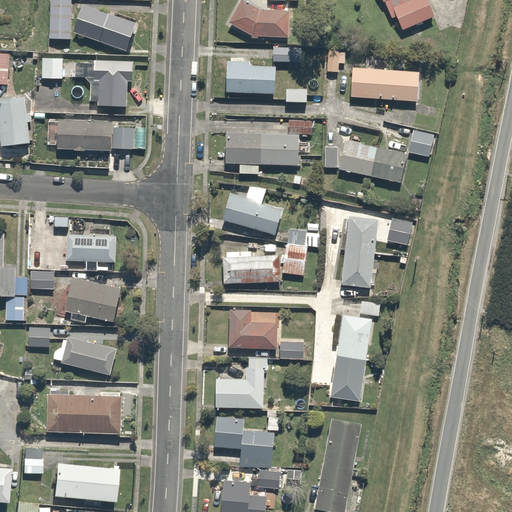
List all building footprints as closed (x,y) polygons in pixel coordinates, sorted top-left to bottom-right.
[(69,37),(69,0),(50,0),(49,36),(69,37)] [(260,10),(244,0),(241,0),(227,22),(252,37),(289,39),(291,11),(260,10)] [(385,0),(392,17),(396,16),(402,30),(435,18),(428,0),(385,0)] [(136,25),(83,5),(73,33),(126,52),(136,25)] [(9,51),(0,50),(0,83),(7,84),(9,51)] [(338,51),(324,50),(323,69),(337,70),(338,51)] [(386,54),(371,53),(370,63),(385,65),(386,54)] [(63,57),(42,56),(41,76),(62,76),(63,57)] [(251,62),(227,60),(225,92),(275,95),(277,67),(250,65),(251,62)] [(97,81),(97,107),(127,108),(128,82),(132,82),(132,62),(93,61),(92,81),(97,81)] [(419,73),(352,68),(350,97),(417,102),(419,73)] [(307,87),(285,87),(285,102),(307,102),(307,87)] [(25,97),(0,100),(0,145),(1,149),(30,144),(26,122),(33,121),(32,113),(27,113),(25,97)] [(111,151),(112,121),(58,120),(57,149),(111,151)] [(133,126),(113,125),(112,147),(132,147),(133,126)] [(432,131),(413,127),(408,150),(428,154),(432,131)] [(261,164),(262,134),(226,132),(225,163),(261,164)] [(298,135),(262,134),(261,164),(297,165),(298,135)] [(407,153),(344,139),(338,169),(400,183),(407,153)] [(337,147),(325,146),(324,165),(336,166),(337,147)] [(283,210),(231,194),(223,219),(275,235),(283,210)] [(416,221),(391,216),(386,238),(411,243),(416,221)] [(349,217),(340,285),(370,289),(379,221),(349,217)] [(310,231),(287,228),(281,271),(304,274),(310,231)] [(0,297),(16,298),(18,268),(3,267),(5,231),(0,231),(0,297)] [(116,237),(67,235),(66,261),(115,262),(116,237)] [(279,255),(222,257),(223,283),(280,282),(279,255)] [(54,270),(30,269),(29,286),(53,287),(54,270)] [(113,323),(122,289),(73,277),(65,310),(113,323)] [(380,302),(362,300),(360,312),(378,315),(380,302)] [(251,311),(229,310),(227,347),(277,349),(278,325),(251,323),(251,311)] [(373,318),(343,314),(336,356),(366,360),(373,318)] [(50,326),(29,325),(28,346),(49,347),(50,326)] [(110,375),(117,349),(68,336),(61,362),(110,375)] [(280,339),(279,357),(292,357),(291,363),(302,364),(303,340),(280,339)] [(366,360),(336,356),(329,396),(359,401),(366,360)] [(265,409),(265,369),(244,369),(242,376),(213,376),(213,409),(265,409)] [(122,396),(48,394),(47,432),(121,434),(122,396)] [(281,410),(268,409),(267,429),(280,430),(281,410)] [(245,418),(217,416),(215,446),(241,447),(240,467),(272,469),(274,433),(244,432),(245,418)] [(344,511),(363,423),(332,417),(314,507),(340,511),(344,511)] [(42,448),(23,447),(22,473),(41,474),(42,448)] [(115,505),(119,469),(55,462),(51,498),(115,505)] [(0,504),(7,505),(10,470),(0,469),(0,504)] [(278,470),(258,469),(257,488),(277,489),(278,470)] [(252,480),(224,477),(220,511),(265,511),(267,497),(251,495),(252,480)] [(35,511),(37,503),(18,500),(16,511),(35,511)]
